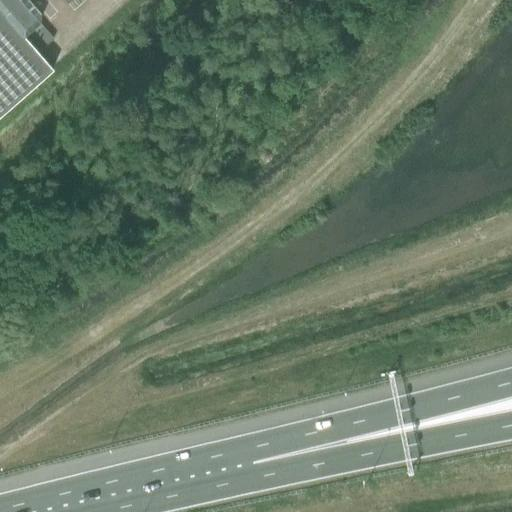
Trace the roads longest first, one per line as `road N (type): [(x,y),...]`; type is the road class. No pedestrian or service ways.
road 1 (track): [(469,0),(353,139),(226,245),(0,384)]
road 2 (motorway): [(511,384),(368,429),(254,478)]
road 3 (motorway): [(511,428),(254,478)]
road 4 (motorway): [(254,478),(113,511)]
